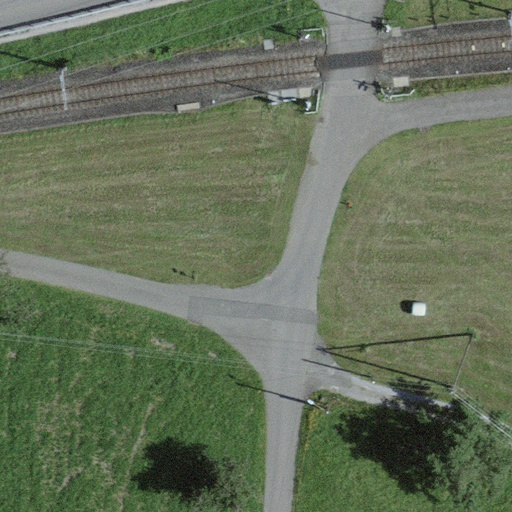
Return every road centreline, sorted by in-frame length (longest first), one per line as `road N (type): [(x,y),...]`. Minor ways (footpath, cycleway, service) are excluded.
road 1 (residential): [(277,511),(290,314),(346,99),(350,0)]
road 2 (track): [(511,440),(284,366)]
